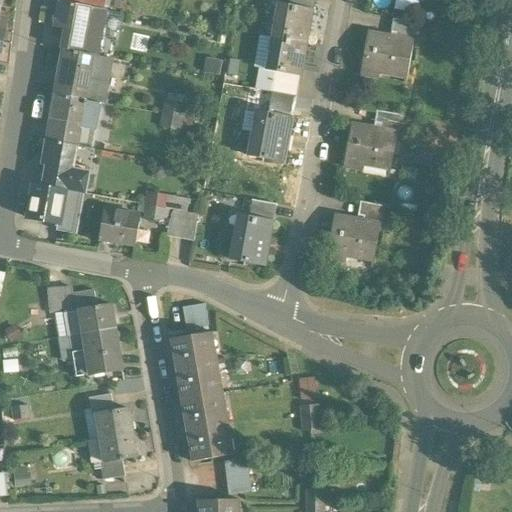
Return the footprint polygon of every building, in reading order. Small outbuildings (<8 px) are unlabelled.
[(313,0),(290,0),(289,9),(310,13),(312,13),(313,0)] [(60,4),(59,4),(57,17),(55,17),(54,28),(56,28),(54,36),(64,38),(71,39),(72,31),(84,33),(84,36),(100,39),(105,12),(82,8),(60,4)] [(289,9),(276,7),(271,38),(304,44),(310,13),(289,9)] [(414,25),(391,20),(388,39),(410,43),(414,25)] [(84,33),(72,31),(71,39),(64,38),(62,51),(63,52),(97,58),(100,39),(84,36),(84,33)] [(388,39),(366,35),(358,76),(376,80),(378,71),(406,76),(412,44),(410,43),(388,39)] [(304,44),(271,38),(266,72),(299,77),(304,44)] [(97,58),(63,52),(60,66),(59,66),(54,97),(84,102),(88,80),(87,80),(88,77),(107,81),(111,60),(97,58)] [(297,86),(299,77),(266,72),(262,71),(258,91),(272,94),(274,83),(297,86)] [(107,81),(88,77),(87,80),(88,80),(84,102),(100,105),(103,105),(107,81)] [(297,86),(274,83),(272,94),(294,98),(297,86)] [(181,130),(189,97),(167,92),(160,126),(181,130)] [(294,98),(272,94),(269,107),(292,112),(294,98)] [(84,102),(54,97),(52,108),(50,111),(47,130),(87,137),(94,138),(100,105),(84,102)] [(292,112),(269,107),(267,117),(289,121),(290,121),(292,112)] [(399,116),(375,112),(372,131),(395,135),(399,116)] [(267,117),(256,115),(249,158),(283,164),(285,153),(284,151),(289,121),(267,117)] [(372,131),(350,127),(342,168),(360,172),(362,163),(389,168),(395,135),(372,131)] [(87,137),(47,130),(45,142),(46,142),(75,147),(85,149),(87,137)] [(75,147),(46,142),(42,166),(45,167),(41,188),(61,191),(85,196),(90,170),(72,166),(75,147)] [(41,188),(33,186),(30,205),(30,206),(28,219),(58,224),(56,232),(75,236),(78,220),(59,217),(62,200),(59,199),(61,191),(41,188)] [(166,197),(150,194),(147,207),(164,210),(166,197)] [(275,206),(252,202),(250,215),(273,219),(275,206)] [(382,207),(359,203),(356,222),(378,226),(382,207)] [(147,207),(139,206),(137,214),(146,215),(145,219),(168,224),(170,212),(164,210),(147,207)] [(140,217),(104,211),(99,242),(135,248),(140,217)] [(198,217),(172,212),(167,238),(194,243),(198,217)] [(271,224),(237,218),(230,262),(264,267),(271,224)] [(356,222),(333,218),(326,259),(345,263),(346,254),(373,259),(378,226),(356,222)] [(73,287),(47,291),(51,316),(64,314),(76,312),(73,294),(74,294),(73,287)] [(74,294),(73,294),(76,312),(64,314),(68,338),(115,330),(111,306),(97,308),(95,291),(74,294)] [(204,306),(182,309),(185,331),(208,327),(204,306)] [(115,330),(68,338),(74,379),(122,372),(115,330)] [(211,335),(171,342),(182,402),(222,395),(211,335)] [(222,395),(182,402),(192,463),(232,456),(222,395)] [(111,396),(89,400),(92,417),(96,417),(114,414),(111,396)] [(317,406),(300,407),(302,432),(319,431),(317,406)] [(114,414),(96,417),(100,440),(131,435),(127,411),(114,414)] [(135,460),(131,435),(100,440),(104,464),(104,465),(121,462),(135,460)] [(252,494),(247,461),(225,464),(229,498),(252,494)] [(121,462),(104,465),(104,464),(100,464),(103,482),(124,479),(121,462)] [(324,511),(325,491),(307,491),(306,511),(324,511)] [(239,511),(239,502),(198,503),(198,511),(239,511)]
